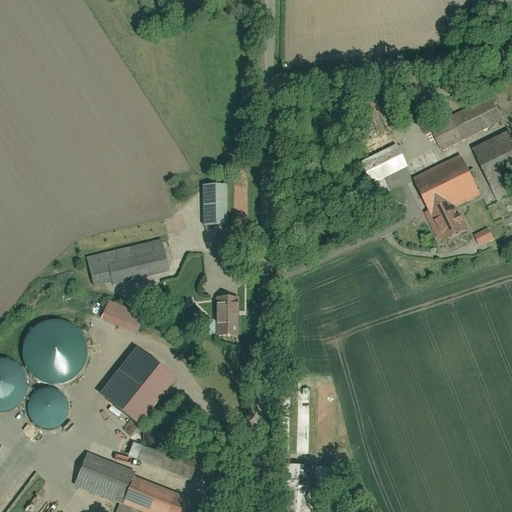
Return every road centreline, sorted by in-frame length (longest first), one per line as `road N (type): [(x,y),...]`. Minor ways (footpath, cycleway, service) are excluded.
road 1 (unclassified): [(254,511),(267,412),(271,85)]
road 2 (residential): [(511,54),(271,85)]
